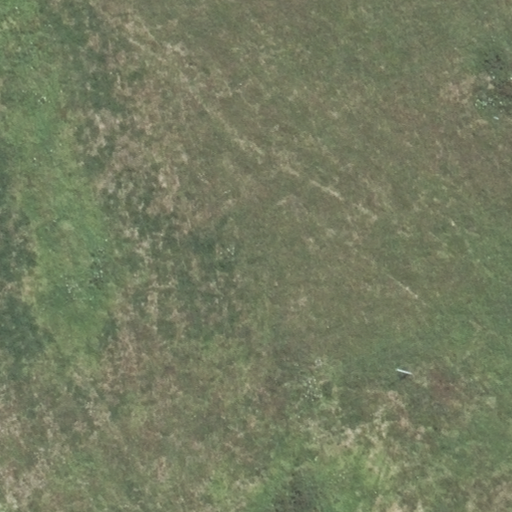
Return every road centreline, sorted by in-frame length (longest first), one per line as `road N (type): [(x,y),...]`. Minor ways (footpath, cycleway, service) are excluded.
road 1 (residential): [(354,304),(0,432)]
road 2 (residential): [(225,0),(354,304)]
road 3 (residential): [(354,304),(441,511)]
road 4 (residential): [(511,216),(354,304)]
